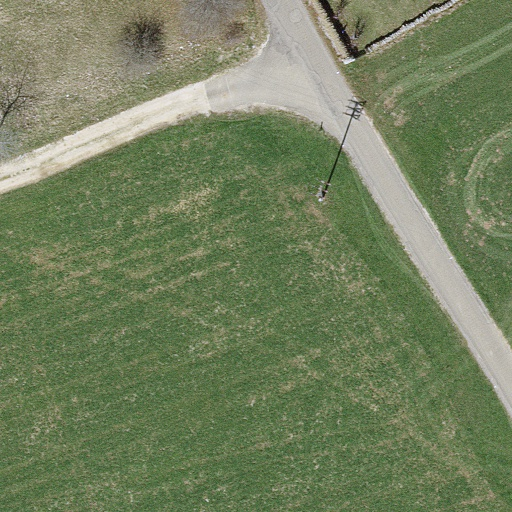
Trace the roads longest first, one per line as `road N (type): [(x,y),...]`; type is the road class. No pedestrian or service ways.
road 1 (unclassified): [(511,383),(278,0)]
road 2 (track): [(0,186),(313,64)]
